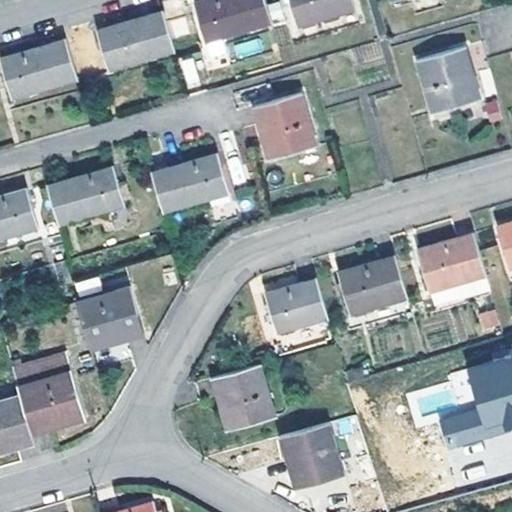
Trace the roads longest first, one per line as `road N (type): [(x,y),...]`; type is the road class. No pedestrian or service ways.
road 1 (residential): [(149,456),(140,435),(149,402),(235,267),(511,179)]
road 2 (residential): [(0,169),(223,109)]
road 3 (residential): [(149,456),(0,500)]
